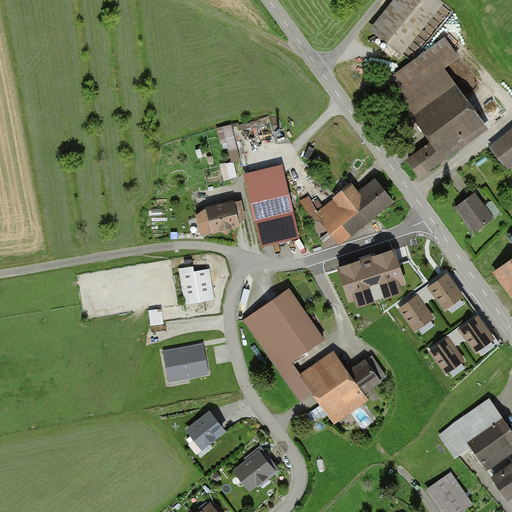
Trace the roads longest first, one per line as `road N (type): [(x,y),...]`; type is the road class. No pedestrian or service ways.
road 1 (residential): [(430,217),(311,260),(248,258),(232,296),(230,328),(244,382),(298,462),(297,493),(282,511)]
road 2 (tertiary): [(430,217),(268,0)]
road 3 (track): [(248,258),(194,246),(0,275)]
road 4 (track): [(360,347),(383,361),(396,391),(380,442),(396,466)]
road 5 (tertiary): [(511,329),(430,217)]
